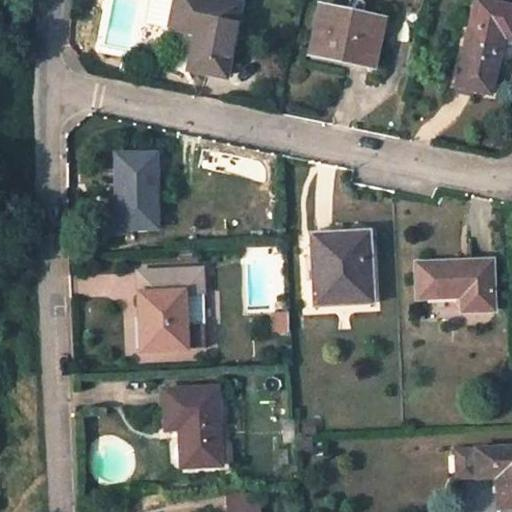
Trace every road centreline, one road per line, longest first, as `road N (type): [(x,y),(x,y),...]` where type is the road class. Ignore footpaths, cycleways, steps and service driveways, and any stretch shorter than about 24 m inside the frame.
road 1 (unclassified): [(511,181),(46,84)]
road 2 (residential): [(46,84),(49,391),(62,511)]
